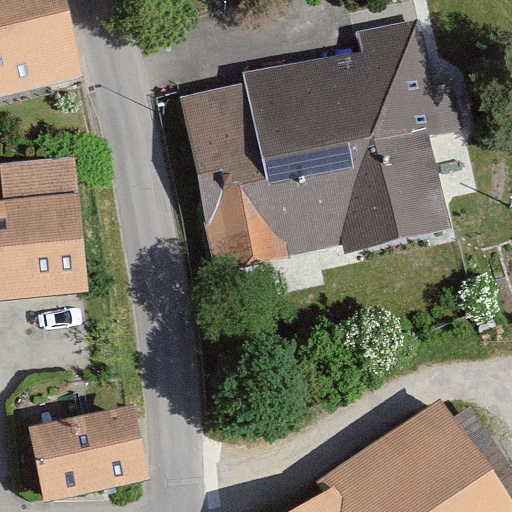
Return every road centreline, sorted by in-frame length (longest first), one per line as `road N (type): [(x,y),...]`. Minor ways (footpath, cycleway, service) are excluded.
road 1 (residential): [(98,0),(140,198),(176,511)]
road 2 (unknown): [(173,488),(301,464),(444,381),(467,379),(511,407)]
